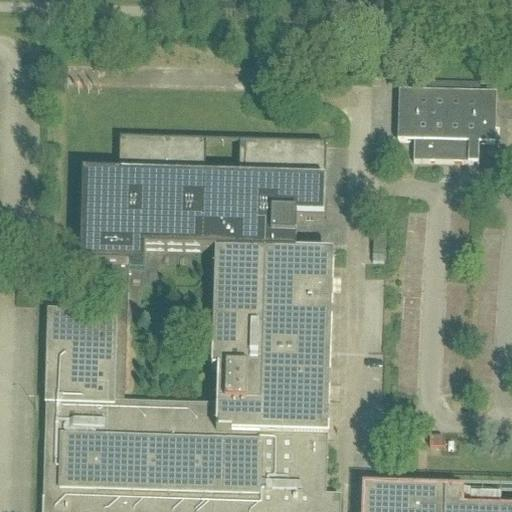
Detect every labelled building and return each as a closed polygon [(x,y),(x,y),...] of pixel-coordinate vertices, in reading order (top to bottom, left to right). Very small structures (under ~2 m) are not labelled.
[(399,145),(414,145),(414,167),(479,168),(479,147),(495,147),(496,99),(400,97),(399,145)] [(332,304),(333,258),(295,257),(296,222),(323,222),(325,148),(239,146),(238,182),(205,181),(206,145),(119,143),(118,179),(82,178),(80,271),(110,271),(109,318),(48,316),(43,511),(339,511),(339,503),(325,502),(327,442),(329,442),(329,431),(332,304)] [(394,433),(393,448),(404,449),(405,435),(405,433),(394,433)] [(431,441),(430,452),(444,452),(444,442),(431,441)] [(365,461),(384,461),(384,444),(365,444),(365,461)] [(443,495),(364,492),(363,511),(501,511),(501,497),(465,496),(443,495)]
